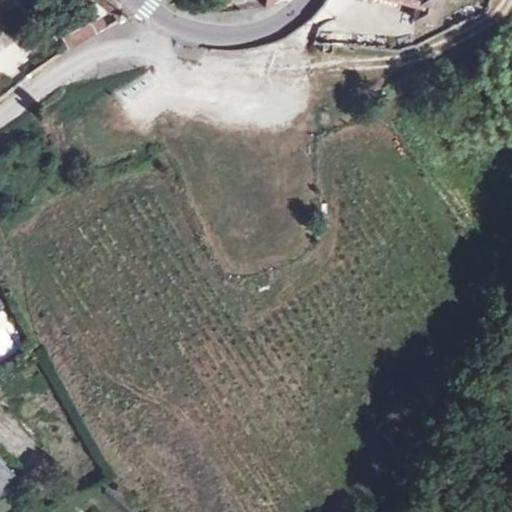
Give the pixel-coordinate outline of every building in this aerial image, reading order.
[(97,0),(97,1),(112,12),(117,22),(128,15),(116,0),(97,0)] [(386,0),(389,9),(409,20),(431,17),(445,0),(386,0)] [(101,18),(91,23),(96,33),(107,27),(101,18)] [(91,23),(63,38),(69,48),(96,33),(91,23)] [(0,491),(8,483),(15,474),(0,460),(0,491)]
